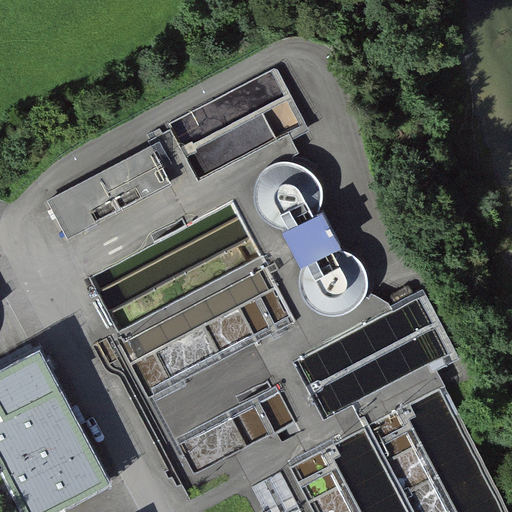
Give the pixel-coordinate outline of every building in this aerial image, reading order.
[(152,140),(47,196),(68,236),(173,180),(152,140)] [(255,198),(257,206),(261,212),(267,218),(273,222),(280,225),(282,225),(287,226),(294,226),(301,224),(308,220),(314,216),(318,210),(321,204),(321,203),(323,196),(323,189),(322,181),(319,175),(314,169),(309,164),(302,160),(295,158),(288,158),(280,159),(273,161),(267,165),(262,171),(258,177),(256,184),(255,191),(255,198)] [(282,226),(301,261),(307,258),(308,257),(313,252),(319,248),(326,245),(332,244),(342,238),(323,203),(321,204),(318,210),(314,216),(308,220),(301,224),(294,226),(287,226),(282,225),(282,226)] [(301,285),(303,292),(307,298),(312,304),(318,308),(325,311),(332,312),(340,312),(347,310),(353,307),(359,302),(364,296),(367,290),(369,282),(369,275),(367,268),(364,261),(360,255),(354,250),(348,247),(341,245),(333,244),(332,244),(326,245),(319,248),(313,252),(308,257),(307,258),(304,263),(301,270),(300,277),(301,285)] [(40,340),(0,360),(0,466),(3,465),(27,511),(38,511),(110,475),(40,340)]
